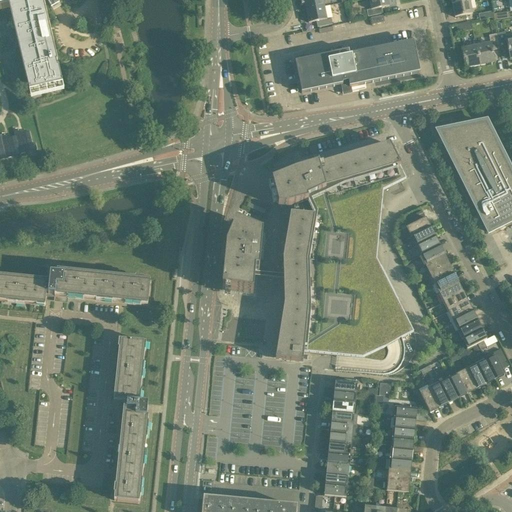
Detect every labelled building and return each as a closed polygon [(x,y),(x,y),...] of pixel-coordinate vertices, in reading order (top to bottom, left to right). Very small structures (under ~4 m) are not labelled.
[(0,0),(0,1),(6,0),(9,0),(27,73),(25,73),(29,91),(62,83),(58,65),(57,65),(56,61),(57,61),(57,60),(55,61),(40,0),(47,0),(49,3),(52,0),(0,0)] [(324,7),(322,0),(303,0),(306,11),(324,7)] [(387,0),(368,0),(371,10),(366,11),(368,17),(383,14),(381,8),(389,6),(387,0)] [(469,1),(452,5),(454,18),(472,14),(469,1)] [(324,7),(306,11),(308,23),(316,22),(317,28),(332,25),(331,18),(326,19),(324,7)] [(511,11),(493,15),(493,18),(494,21),(511,18),(511,11)] [(493,18),(493,15),(493,12),(478,15),(479,21),(493,18)] [(384,23),(383,16),(370,18),(372,26),(384,23)] [(472,30),(471,22),(456,25),(457,33),(472,30)] [(511,59),(511,37),(511,38),(511,39),(506,40),(504,33),(496,34),(499,49),(507,48),(509,60),(511,59)] [(478,46),(476,46),(480,66),(495,63),(492,51),(499,49),(496,34),(489,36),(490,44),(484,45),(483,44),(478,45),(478,46)] [(301,94),(302,93),(342,85),(341,83),(348,82),(349,87),(419,73),(413,42),(349,56),(349,57),(348,52),(295,63),(301,94)] [(480,66),(476,46),(461,50),(465,69),(480,66)] [(511,177),(485,124),(466,128),(465,124),(457,128),(457,130),(439,133),(444,144),(442,145),(451,161),(452,160),(464,184),(463,185),(471,201),(472,201),(489,233),(511,221),(511,177)] [(18,128),(24,152),(31,150),(31,149),(41,147),(41,148),(40,141),(36,142),(33,129),(23,131),(22,127),(18,128)] [(24,152),(18,128),(14,129),(15,133),(5,135),(9,156),(10,156),(10,154),(16,153),(16,154),(23,152),(23,153),(24,152)] [(5,135),(4,134),(0,135),(2,139),(0,139),(0,159),(2,159),(2,160),(9,158),(9,159),(10,159),(9,156),(5,135)] [(406,180),(400,167),(389,145),(296,173),(271,183),(278,207),(288,208),(294,207),(293,215),(290,215),(283,260),(284,305),(275,360),(286,362),(303,363),(304,353),(362,359),(387,347),(401,339),(413,333),(376,260),(383,191),(406,180)] [(415,224),(425,219),(422,212),(412,217),(415,224)] [(425,219),(409,227),(406,228),(411,238),(430,228),(425,219)] [(222,290),(253,295),(255,273),(258,273),(259,273),(260,261),(262,236),(236,225),(226,248),(222,290)] [(430,228),(411,238),(409,239),(413,248),(415,247),(435,237),(430,228)] [(435,237),(415,247),(420,257),(440,247),(435,237)] [(440,247),(420,257),(424,266),(444,256),(440,247)] [(444,256),(424,266),(429,275),(449,265),(444,256)] [(417,268),(414,263),(406,267),(409,272),(417,268)] [(449,265),(429,275),(434,285),(454,275),(449,265)] [(49,284),(3,280),(0,279),(0,300),(45,305),(46,293),(48,294),(48,295),(148,305),(150,284),(50,274),(49,284)] [(458,284),(454,275),(434,285),(438,294),(458,284)] [(463,293),(458,284),(438,294),(443,303),(463,293)] [(463,293),(443,303),(448,312),(468,303),(463,293)] [(472,312),(468,303),(448,312),(452,322),(472,312)] [(472,312),(452,322),(457,331),(477,321),(472,312)] [(482,330),(477,321),(457,331),(462,340),(482,330)] [(486,340),(482,330),(462,340),(467,350),(477,345),(484,341),(486,340)] [(484,342),(487,348),(498,343),(495,337),(484,342)] [(124,400),(122,418),(114,501),(138,504),(148,404),(137,403),(143,343),(123,341),(117,399),(124,400)] [(477,345),(480,351),(487,348),(484,341),(477,345)] [(494,356),(502,371),(506,369),(506,368),(509,367),(500,350),(493,354),(494,356)] [(485,361),(495,381),(504,376),(494,356),(485,361)] [(485,361),(476,365),(486,385),(495,381),(485,361)] [(476,365),(466,370),(476,390),(486,385),(476,365)] [(466,370),(457,375),(467,395),(476,390),(466,370)] [(467,395),(457,375),(448,379),(458,399),(467,395)] [(458,399),(448,379),(438,384),(448,404),(458,399)] [(334,392),(356,394),(357,384),(335,382),(334,392)] [(390,397),(391,385),(380,384),(378,396),(390,397)] [(448,404),(438,384),(429,389),(439,409),(448,404)] [(439,409),(429,389),(419,394),(429,414),(439,409)] [(334,392),(333,403),(355,405),(356,394),(334,392)] [(355,405),(333,403),(332,413),(354,415),(355,405)] [(394,408),(393,419),(416,421),(417,410),(394,408)] [(354,415),(332,413),(331,423),(353,426),(354,415)] [(416,421),(393,419),(392,429),(415,431),(416,421)] [(331,423),(330,434),(352,436),(353,426),(331,423)] [(392,429),(391,439),(413,441),(415,431),(392,429)] [(330,434),(329,444),(351,446),(352,436),(330,434)] [(391,439),(390,450),(412,452),(413,441),(391,439)] [(329,444),(328,454),(350,457),(351,446),(329,444)] [(390,450),(389,460),(411,462),(412,452),(390,450)] [(350,457),(328,454),(327,465),(349,467),(350,457)] [(389,460),(388,470),(410,473),(411,462),(389,460)] [(349,467),(327,465),(326,475),(348,477),(349,467)] [(388,470),(387,481),(409,483),(410,479),(410,473),(388,470)] [(326,475),(325,486),(347,488),(348,477),(326,475)] [(409,483),(387,481),(386,492),(408,494),(409,483)] [(347,488),(325,486),(324,496),(346,498),(347,488)] [(228,502),(203,499),(201,511),(296,511),(296,508),(287,507),(228,502)]
